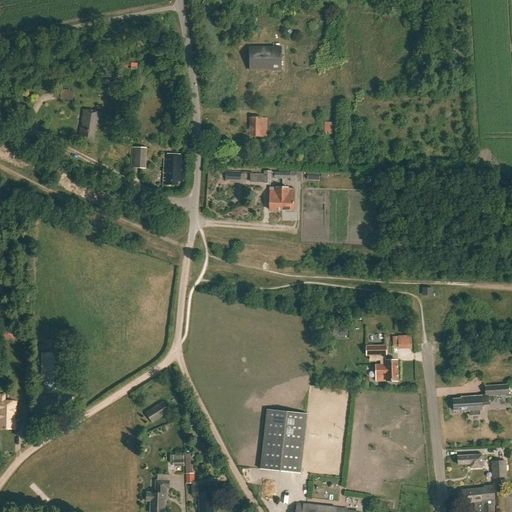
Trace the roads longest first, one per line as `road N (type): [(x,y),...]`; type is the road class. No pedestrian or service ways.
road 1 (track): [(178,346),(157,369),(27,453),(0,484)]
road 2 (unclassified): [(194,210),(195,105),(178,0)]
road 3 (track): [(0,166),(189,247)]
road 4 (track): [(258,511),(186,379),(178,346)]
road 5 (residential): [(444,510),(424,335)]
